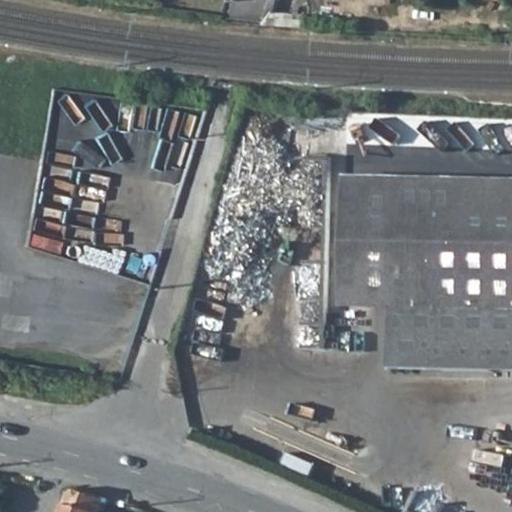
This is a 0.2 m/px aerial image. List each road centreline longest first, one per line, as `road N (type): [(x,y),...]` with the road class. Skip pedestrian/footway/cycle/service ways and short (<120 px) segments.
road 1 (residential): [(115,464),(230,97)]
road 2 (tertiary): [(115,464),(240,511)]
